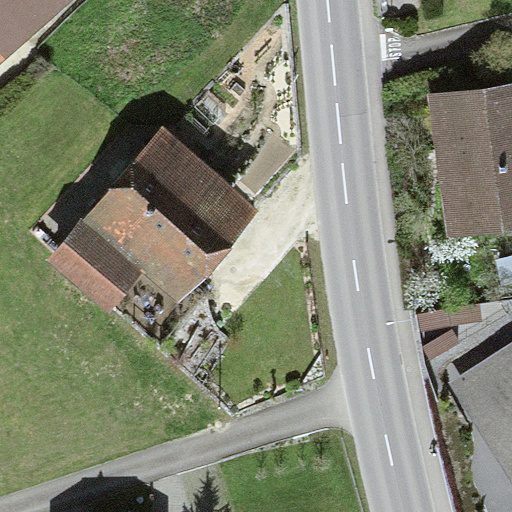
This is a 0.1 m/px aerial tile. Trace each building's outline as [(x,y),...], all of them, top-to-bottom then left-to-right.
[(0,0),(0,37),(42,0),(0,0)] [(511,89),(447,99),(463,218),(511,211),(511,89)] [(232,207),(153,141),(93,210),(103,219),(110,212),(178,270),(232,207)] [(57,255),(105,296),(131,266),(82,225),(57,255)] [(511,340),(462,373),(511,451),(511,340)]
